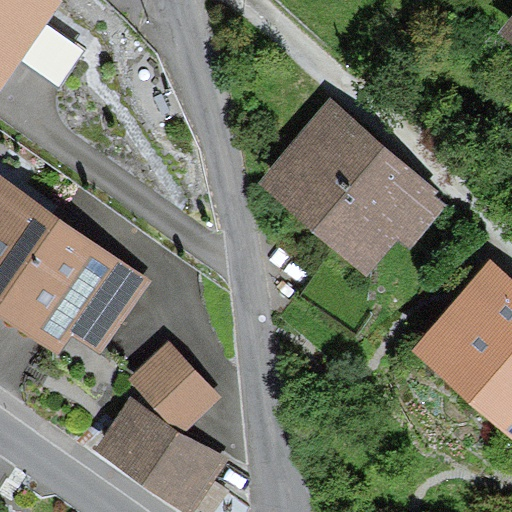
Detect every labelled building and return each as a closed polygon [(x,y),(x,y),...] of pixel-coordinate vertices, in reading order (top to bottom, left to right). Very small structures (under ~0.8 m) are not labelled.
[(0,0),(0,58),(33,12),(16,0),(0,0)] [(336,111),(278,179),(378,263),(436,194),(336,111)] [(1,192),(0,193),(0,299),(69,345),(80,328),(101,342),(140,286),(1,192)] [(323,264),(300,290),(337,322),(360,295),(323,264)] [(511,286),(496,274),(433,348),(511,414),(511,286)] [(181,425),(211,398),(167,349),(137,376),(181,425)] [(136,409),(113,444),(188,493),(210,459),(136,409)]
